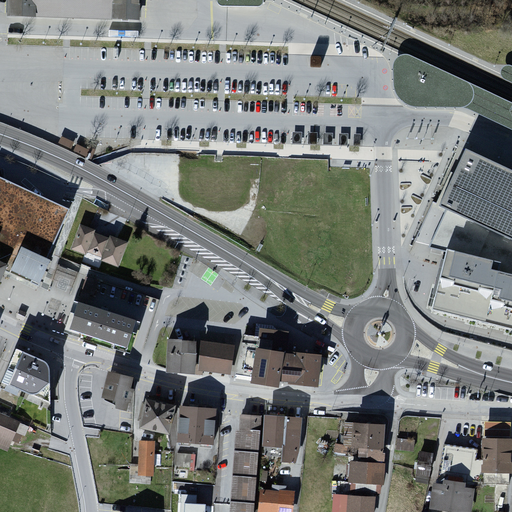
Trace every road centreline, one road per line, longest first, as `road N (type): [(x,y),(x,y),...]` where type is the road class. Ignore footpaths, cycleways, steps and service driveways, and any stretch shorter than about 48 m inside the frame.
road 1 (residential): [(381,308),(386,123),(459,119),(511,144)]
road 2 (residential): [(78,354),(227,391),(364,402)]
road 3 (primary): [(144,207),(351,342)]
road 4 (primary): [(360,314),(326,306),(144,207)]
road 5 (primary): [(144,207),(0,137)]
road 6 (residential): [(90,511),(70,393),(78,354)]
road 7 (residential): [(364,402),(511,411)]
road 8 (primary): [(511,384),(403,326)]
road 9 (primary): [(392,358),(511,385)]
road 10 (unknown): [(227,391),(222,511)]
